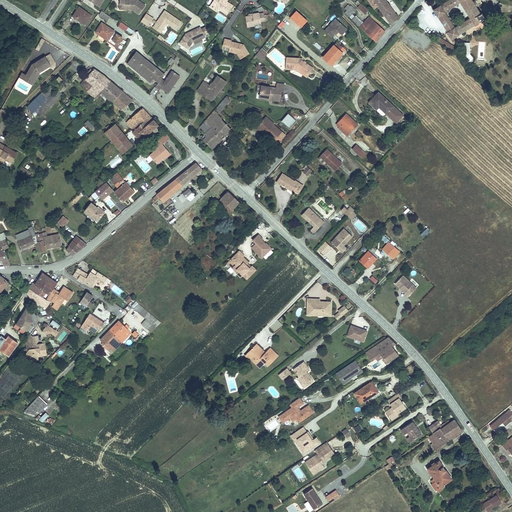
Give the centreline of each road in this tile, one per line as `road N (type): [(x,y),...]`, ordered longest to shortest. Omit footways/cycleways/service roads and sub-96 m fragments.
road 1 (tertiary): [(244,196),(412,350),(511,492)]
road 2 (residential): [(244,196),(421,0)]
road 3 (residential): [(199,153),(71,260),(0,269)]
road 4 (tertiary): [(45,29),(112,74),(199,153)]
road 5 (unknown): [(57,266),(125,317),(51,399)]
